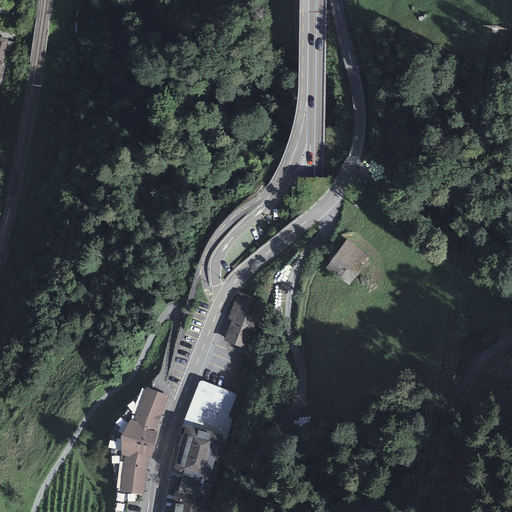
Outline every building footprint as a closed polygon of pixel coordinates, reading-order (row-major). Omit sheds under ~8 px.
[(0,83),(8,41),(0,39),(0,83)] [(368,170),(353,170),(353,178),(368,178),(368,170)] [(367,256),(348,242),(328,269),(347,283),(367,256)] [(241,295),(231,320),(236,322),(253,329),(263,304),(241,295)] [(236,322),(228,340),(246,347),(253,329),(236,322)] [(175,489),(170,511),(201,511),(206,490),(209,486),(228,419),(223,417),(232,394),(198,381),(180,427),(184,429),(173,471),(180,473),(175,489)] [(154,423),(154,422),(157,415),(158,414),(165,396),(146,388),(136,416),(134,422),(129,421),(121,435),(121,453),(125,454),(120,490),(140,492),(145,459),(146,454),(149,455),(154,433),(152,432),(154,423)]
